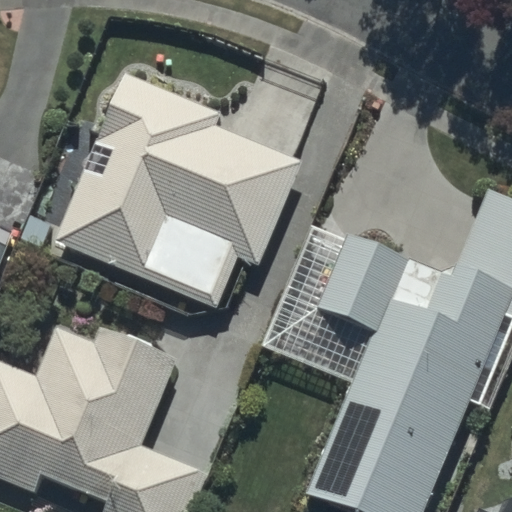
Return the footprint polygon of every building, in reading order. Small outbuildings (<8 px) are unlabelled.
[(124,71),(57,236),(216,300),(235,252),(256,261),(298,155),(215,121),(220,109),(124,71)] [(269,339),(353,374),(306,488),(365,511),(421,511),(487,354),(509,363),(511,354),(511,191),(487,181),(451,270),(350,228),(346,237),(316,225),(269,339)] [(0,260),(14,226),(0,220),(0,260)] [(0,469),(35,484),(43,465),(106,490),(96,511),(186,511),(205,467),(140,441),(176,352),(100,322),(94,335),(54,319),(33,370),(0,356),(0,469)] [(511,511),(511,492),(505,509),(479,499),(473,511),(511,511)]
